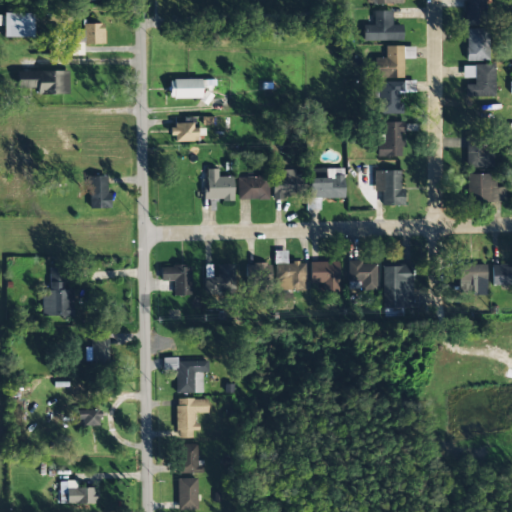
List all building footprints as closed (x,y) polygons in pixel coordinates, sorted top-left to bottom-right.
[(463,0),(464,25),(485,25),(484,0),(463,0)] [(402,40),(401,25),(391,25),(391,11),(373,11),(373,25),(362,25),(362,41),(402,40)] [(3,37),(33,37),(33,13),(3,13),(3,37)] [(72,55),(83,55),(82,44),(104,44),(103,23),(82,24),(82,30),(71,30),(72,55)] [(466,61),(489,61),(488,29),(465,29),(466,61)] [(402,78),(402,46),(384,46),(384,58),(373,58),(374,78),(402,78)] [(413,47),(402,47),(402,58),(413,58),(413,47)] [(461,65),(462,78),(473,78),(473,84),(464,84),(464,97),(494,96),(493,65),(461,65)] [(37,95),(68,94),(68,71),(16,72),(16,88),(37,88),(37,95)] [(200,79),(169,79),(169,98),(200,98),(200,79)] [(402,114),(402,104),(397,104),(397,91),(402,91),(402,82),(377,82),(378,114),(402,114)] [(375,156),(401,157),(402,122),(383,122),(382,135),(376,135),(375,156)] [(493,167),(492,147),(482,147),(482,139),(465,139),(466,168),(493,167)] [(232,200),(232,177),(216,177),(217,169),(204,169),(204,200),(232,200)] [(309,199),(343,198),(342,169),(325,169),(325,178),(308,178),(309,199)] [(271,170),(272,198),(304,197),(303,174),(294,175),(294,170),(271,170)] [(380,191),(381,206),(403,205),(403,188),(399,188),(399,171),(373,171),(373,191),(380,191)] [(489,174),(465,174),(466,202),(504,201),(504,185),(489,185),(489,174)] [(87,177),(87,209),(107,208),(106,176),(87,177)] [(237,200),(268,199),(267,176),(236,177),(237,200)] [(309,284),(323,283),(323,292),(338,292),(338,262),(309,262),(309,284)] [(361,291),(377,290),(376,262),(348,263),(348,282),(361,282),(361,291)] [(269,280),(268,263),(245,264),(245,281),(269,280)] [(205,276),(204,286),(233,287),(234,265),(217,264),(216,277),(205,276)] [(485,264),(458,265),(459,294),(486,293),(485,264)] [(511,265),(491,265),(491,286),(511,285),(511,265)] [(190,266),(160,266),(160,281),(172,281),(173,297),(191,296),(190,266)] [(383,308),(412,308),(411,266),(382,266),(383,308)] [(72,290),(61,290),(61,268),(48,268),(49,290),(41,290),(41,316),(73,316),(72,290)] [(291,293),(278,293),(277,307),(291,308),(291,293)] [(85,362),(109,362),(108,338),(89,338),(89,347),(84,347),(85,362)] [(202,393),(201,373),(207,373),(207,361),(174,362),(175,393),(202,393)] [(207,413),(207,399),(175,399),(175,438),(191,438),(191,431),(195,430),(195,413),(207,413)] [(79,410),(79,426),(100,426),(100,410),(79,410)] [(178,445),(179,474),(203,474),(202,461),(196,461),(196,444),(178,445)] [(197,510),(196,478),(176,479),(177,511),(197,510)] [(58,481),(59,504),(94,503),(94,487),(76,488),(76,481),(58,481)]
